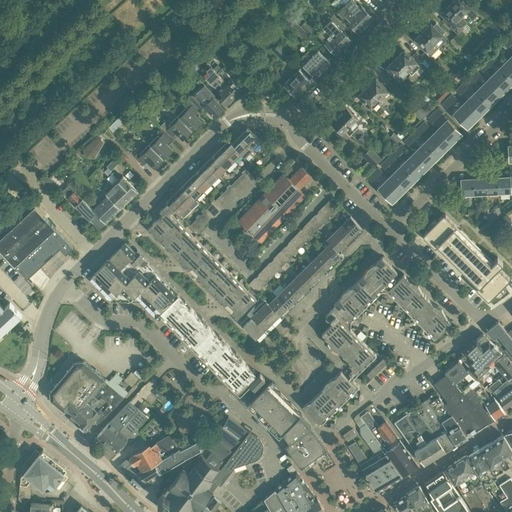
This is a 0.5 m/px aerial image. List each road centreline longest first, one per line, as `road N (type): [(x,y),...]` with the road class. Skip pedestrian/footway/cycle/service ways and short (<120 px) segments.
road 1 (residential): [(64,283),(227,123),(288,115)]
road 2 (residential): [(265,436),(140,323),(101,318),(64,283)]
road 3 (residential): [(288,115),(413,0)]
road 4 (residential): [(390,230),(511,111)]
road 5 (residential): [(390,230),(298,138),(288,115)]
road 6 (residential): [(374,398),(483,323)]
road 7 (residential): [(483,323),(390,230)]
